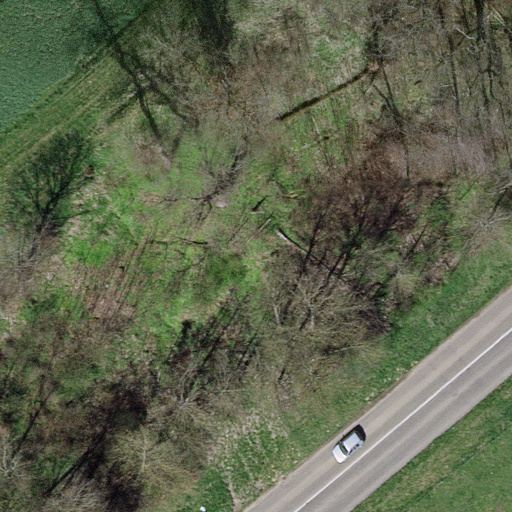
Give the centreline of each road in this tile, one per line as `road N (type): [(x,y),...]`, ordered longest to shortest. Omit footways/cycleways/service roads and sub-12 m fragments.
road 1 (secondary): [(511,319),(284,511)]
road 2 (track): [(199,0),(70,119),(0,162)]
